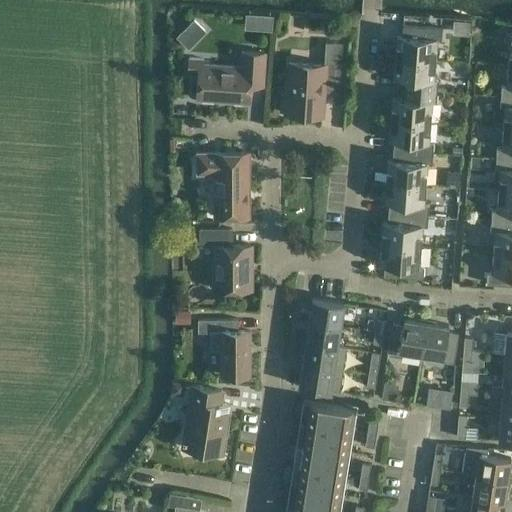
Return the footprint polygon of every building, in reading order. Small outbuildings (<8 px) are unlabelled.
[(248,29),(270,31),(271,16),(250,14),(248,29)] [(395,57),(435,60),(436,40),(441,40),(442,28),(402,25),(401,36),(396,36),(395,57)] [(339,84),(342,43),(325,42),(323,65),(289,63),(287,96),(284,96),(283,111),(286,111),(285,114),(321,116),(323,83),(339,84)] [(469,49),(469,56),(475,57),(475,61),(486,61),(487,50),(469,49)] [(263,85),(265,53),(241,52),(240,67),(203,64),(203,60),(188,59),(187,73),(198,74),(196,99),(248,103),(250,84),(263,85)] [(433,80),(435,60),(395,57),(393,78),(398,78),(397,88),(437,91),(438,80),(433,80)] [(511,65),(507,65),(506,85),(501,85),(500,96),(511,96),(511,65)] [(436,102),(437,91),(397,88),(396,98),(391,98),(390,119),(430,122),(431,102),(436,102)] [(511,96),(500,96),(499,107),(504,108),(503,127),(511,128),(511,96)] [(428,142),(430,122),(390,119),(388,140),(393,140),(393,150),(432,154),(433,142),(428,142)] [(511,128),(503,127),(501,147),(496,147),(495,158),(511,159),(511,128)] [(431,165),(432,154),(393,150),(392,160),(387,160),(385,181),(425,184),(426,164),(431,165)] [(249,216),(249,152),(197,152),(197,173),(213,173),(213,216),(249,216)] [(511,159),(495,158),(494,169),(499,170),(498,190),(511,190),(511,159)] [(446,172),(445,185),(459,186),(460,172),(446,172)] [(423,204),(425,184),(385,181),(383,202),(388,203),(388,213),(428,216),(428,204),(423,204)] [(511,190),(498,190),(496,209),(491,209),(490,220),(511,222),(511,190)] [(427,227),(428,216),(388,213),(387,223),(382,222),(380,243),(420,246),(422,227),(427,227)] [(511,222),(490,220),(490,232),(495,232),(493,252),(511,253),(511,222)] [(214,289),(250,289),(250,245),(231,245),(231,229),(199,229),(199,246),(215,246),(215,251),(213,253),(213,264),(215,266),(215,288),(214,288),(214,289)] [(419,266),(420,246),(380,243),(379,264),(384,265),(383,276),(423,279),(424,267),(419,266)] [(511,253),(493,252),(491,272),(487,271),(486,283),(511,285),(511,253)] [(308,320),(340,325),(343,303),(312,298),(308,320)] [(175,310),(175,323),(189,323),(190,310),(175,310)] [(230,319),(197,320),(197,333),(209,333),(209,349),(220,349),(220,375),(249,375),(249,331),(230,331),(230,319)] [(375,331),(383,333),(385,320),(377,319),(375,331)] [(421,354),(426,322),(403,319),(403,325),(392,323),(387,353),(399,355),(399,351),(421,354)] [(337,347),(340,325),(308,320),(305,342),(337,347)] [(426,322),(421,354),(442,357),(441,361),(453,363),(458,333),(447,332),(448,326),(426,322)] [(381,345),(383,333),(375,331),(373,344),(381,345)] [(463,350),(471,351),(472,338),(464,338),(463,350)] [(336,347),(337,347),(305,342),(302,364),(342,370),(346,348),(336,347)] [(471,363),(471,351),(463,350),(462,362),(471,363)] [(511,375),(511,353),(505,353),(503,375),(511,375)] [(368,374),(376,375),(378,363),(370,362),(368,374)] [(339,392),(342,370),(302,364),(298,385),(339,392)] [(374,388),(376,375),(368,374),(366,386),(374,388)] [(511,397),(511,375),(503,375),(502,386),(492,385),(491,395),(501,396),(511,397)] [(172,380),(170,394),(183,396),(185,382),(173,381),(172,380)] [(460,382),(459,394),(468,394),(469,382),(460,381),(460,382)] [(398,384),(384,382),(381,397),(395,399),(398,384)] [(221,454),(222,449),(229,405),(219,403),(221,391),(192,386),(182,448),(221,454)] [(451,396),(439,394),(437,406),(449,407),(451,396)] [(467,406),(468,394),(459,394),(458,406),(467,406)] [(511,419),(511,397),(501,396),(500,418),(511,419)] [(334,511),(351,408),(303,400),(296,449),(285,511),(334,511)] [(511,441),(511,419),(500,418),(498,440),(511,441)] [(366,433),(375,435),(377,422),(368,421),(366,433)] [(456,437),(465,438),(466,425),(457,425),(456,437)] [(373,447),(375,435),(366,433),(364,446),(373,447)] [(475,475),(507,479),(510,458),(486,454),(487,448),(465,447),(461,473),(475,475)] [(431,468),(439,469),(441,454),(434,453),(431,468)] [(360,476),(368,477),(370,465),(362,463),(360,476)] [(436,485),(439,469),(431,468),(429,483),(436,485)] [(504,501),(507,479),(475,475),(472,496),(504,501)] [(366,490),(368,477),(360,476),(358,488),(366,490)] [(425,511),(432,511),(434,497),(427,495),(425,511)] [(501,511),(504,501),(472,496),(469,511),(501,511)]
